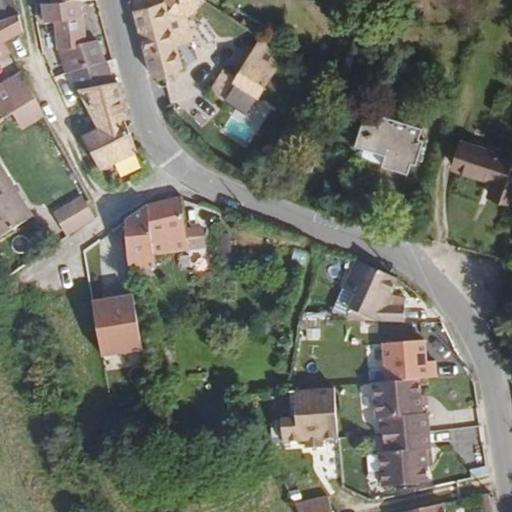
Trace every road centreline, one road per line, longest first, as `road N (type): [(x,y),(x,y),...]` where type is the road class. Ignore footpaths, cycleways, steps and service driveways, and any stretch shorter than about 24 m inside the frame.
road 1 (tertiary): [(511,508),(492,382),(465,319),(418,265),(378,243),(186,175)]
road 2 (residential): [(33,0),(53,76),(122,205)]
road 3 (tertiary): [(186,175),(162,151),(145,114),(112,0)]
road 4 (residential): [(26,277),(113,228),(122,205)]
